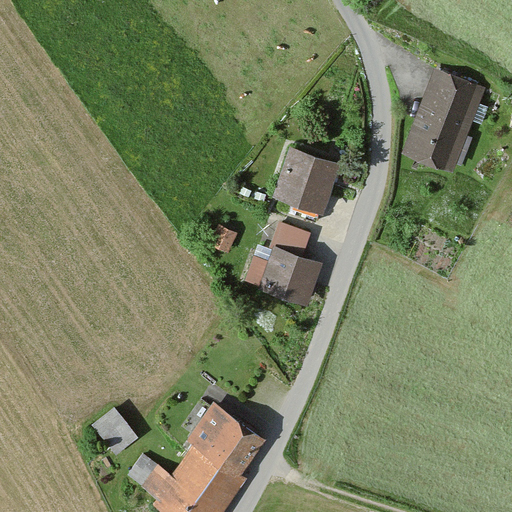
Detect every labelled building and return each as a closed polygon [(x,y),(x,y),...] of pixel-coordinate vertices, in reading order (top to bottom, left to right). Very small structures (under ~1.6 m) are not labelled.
[(400,153),(453,173),(486,86),(433,66),(400,153)] [(342,164),(287,147),(273,194),(327,211),(342,164)] [(302,257),(310,234),(278,223),(269,248),(257,244),(243,284),(309,307),(324,264),(302,257)] [(227,254),(235,232),(217,225),(208,247),(227,254)] [(239,476),(265,438),(214,402),(187,441),(193,445),(171,476),(141,455),(125,478),(156,500),(153,504),(165,511),(224,511),(246,481),(239,476)] [(92,425),(118,454),(139,436),(114,407),(92,425)]
